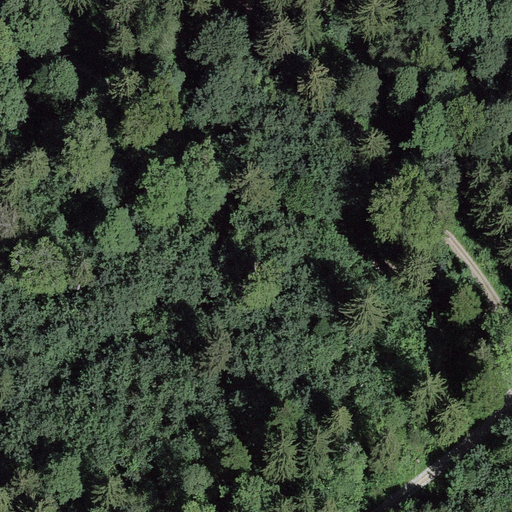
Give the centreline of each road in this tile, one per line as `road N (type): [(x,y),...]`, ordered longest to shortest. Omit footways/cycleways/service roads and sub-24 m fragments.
road 1 (track): [(497,313),(387,269),(245,189),(153,119),(0,24)]
road 2 (track): [(248,0),(479,283),(511,337)]
road 3 (track): [(376,511),(511,404)]
